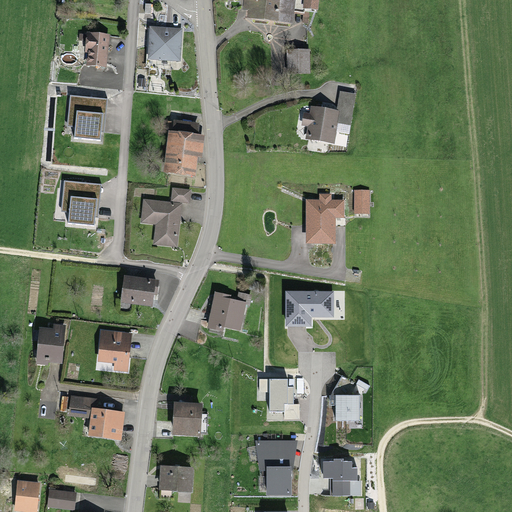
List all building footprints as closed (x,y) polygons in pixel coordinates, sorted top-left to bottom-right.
[(290,0),(240,0),(239,23),(246,23),(288,27),(290,0)] [(314,0),(302,0),(302,7),(313,9),(314,0)] [(163,29),(148,28),(146,63),(180,67),(180,30),(163,29)] [(89,35),(86,65),(110,67),(111,50),(112,37),(89,35)] [(309,53),(287,53),(287,73),(309,73),(309,53)] [(104,130),(107,100),(70,96),(67,126),(76,127),(75,137),(102,139),(104,130)] [(324,110),(309,109),(305,140),(333,142),(336,111),(324,110)] [(171,133),(167,173),(196,176),(198,154),(202,154),(203,149),(204,137),(200,136),(201,126),(176,124),(175,134),(171,133)] [(98,213),(100,184),(64,180),(63,211),(70,212),(69,222),(97,226),(98,213)] [(185,191),(170,189),(169,201),(185,202),(185,191)] [(363,190),(354,190),(354,213),(358,213),(363,213),(363,190)] [(345,199),(305,197),(306,243),(338,243),(336,227),(336,219),(346,214),(345,199)] [(153,203),(141,202),(139,222),(154,223),(152,244),(174,246),(178,206),(153,203)] [(162,283),(127,279),(124,304),(158,309),(161,290),(162,283)] [(333,292),(287,292),(287,326),(310,326),(310,316),(333,316),(333,292)] [(216,296),(208,326),(243,334),(250,304),(223,297),(216,296)] [(41,330),(39,364),(48,365),(62,366),(65,327),(56,327),(56,331),(41,330)] [(131,334),(101,332),(99,363),(112,364),(112,372),(128,373),(131,340),(131,334)] [(338,396),(335,397),(337,421),(360,422),(360,396),(356,385),(342,376),(340,395),(338,396)] [(294,379),(259,379),(260,392),(270,392),(270,411),(284,411),(284,420),(300,420),(300,404),(294,405),(294,401),(294,379)] [(95,401),(72,399),(71,417),(91,418),(90,438),(122,440),(123,431),(124,415),(94,412),(95,401)] [(174,406),(173,437),(203,438),(204,407),(179,406),(174,406)] [(294,466),(297,441),(256,441),(260,472),(267,471),(267,495),(292,495),(292,468),(282,467),(279,467),(278,465),(294,466)] [(330,462),(323,462),(324,479),(332,478),(333,495),(351,496),(351,493),(362,494),(362,481),(358,481),(357,468),(353,468),(353,462),(343,462),(343,459),(333,459),(334,462),(330,462)] [(164,468),(162,488),(189,491),(192,471),(175,469),(164,468)] [(19,493),(17,511),(41,511),(43,486),(19,484),(19,493)] [(81,511),(83,495),(53,492),(51,509),(81,511)]
